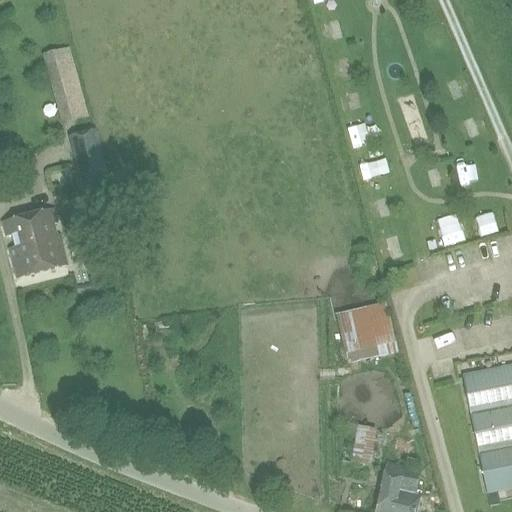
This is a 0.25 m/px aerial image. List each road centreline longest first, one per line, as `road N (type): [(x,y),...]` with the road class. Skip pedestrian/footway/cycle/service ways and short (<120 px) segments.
road 1 (residential): [(0,409),(254,511)]
road 2 (track): [(444,0),(511,159)]
